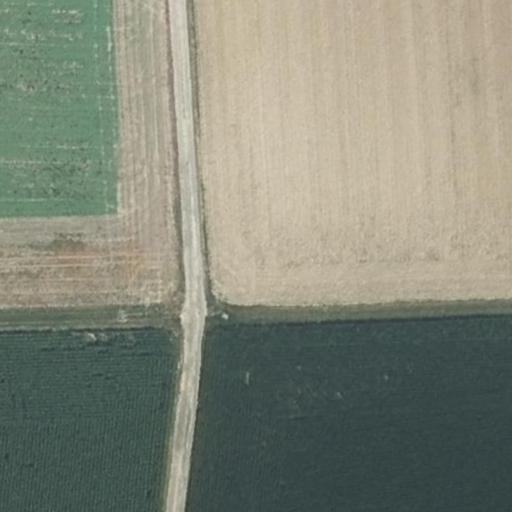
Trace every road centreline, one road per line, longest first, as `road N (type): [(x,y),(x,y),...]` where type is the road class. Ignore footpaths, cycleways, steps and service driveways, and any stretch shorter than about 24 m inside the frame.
road 1 (track): [(171,511),(190,320),(173,0)]
road 2 (track): [(0,322),(511,307)]
